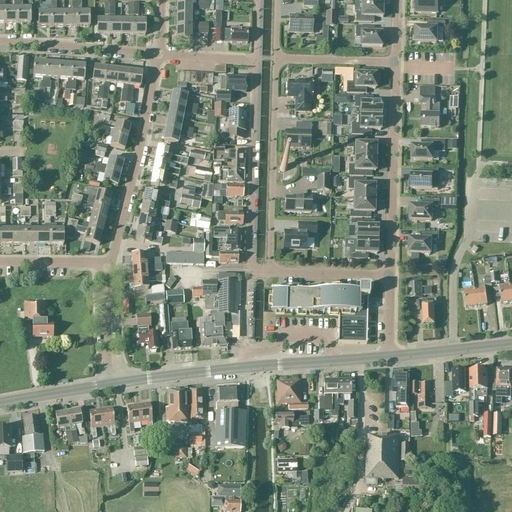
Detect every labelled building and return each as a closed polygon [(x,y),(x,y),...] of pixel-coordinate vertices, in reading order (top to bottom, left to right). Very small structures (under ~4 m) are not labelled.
[(4,25),(17,25),(16,0),(11,0),(12,6),(13,6),(13,9),(4,10),(4,25)] [(16,0),(17,25),(30,25),(30,9),(21,9),(21,6),(22,6),(21,0),(16,0)] [(51,2),(51,28),(63,28),(63,13),(55,13),(54,10),(56,10),(56,2),(55,0),(50,0),(50,2),(51,2)] [(63,28),(76,28),(76,2),(76,0),(71,0),(71,2),(71,9),(72,9),(72,13),(63,13),(63,28)] [(289,0),(303,1),(302,8),(317,9),(317,0),(289,0)] [(415,0),(416,1),(414,1),(414,7),(415,7),(415,14),(437,14),(438,0),(445,0),(415,0)] [(38,29),(51,28),(51,2),(50,2),(46,2),(46,10),(47,10),(47,13),(38,14),(38,29)] [(76,2),(76,28),(89,28),(89,13),(80,13),(80,9),(81,9),(81,2),(76,2)] [(109,36),(109,4),(104,4),(104,16),(105,16),(105,21),(97,21),(97,36),(109,36)] [(114,4),(109,4),(109,36),(121,36),(121,21),(114,21),(114,16),(114,4)] [(384,5),(364,4),(363,13),(357,13),(357,24),(372,25),(372,19),(384,19),(384,5)] [(133,21),(133,17),(133,5),(128,5),(128,16),(128,21),(121,21),(121,36),(132,36),(133,21)] [(208,11),(208,6),(176,6),(176,17),(191,18),(191,11),(208,11)] [(326,16),(326,27),(334,28),(334,16),(326,16)] [(191,25),(191,18),(176,17),(176,29),(191,29),(191,30),(196,30),(208,30),(208,25),(196,25),(191,25)] [(312,18),(289,17),(288,34),(312,34),(312,18)] [(133,21),(132,36),(145,36),(145,22),(133,21)] [(430,29),(415,29),(415,30),(413,30),(413,37),(415,37),(415,43),(436,44),(437,30),(444,30),(444,23),(430,22),(430,29)] [(362,39),(362,48),(383,49),(383,35),(371,34),(372,28),(357,28),(356,39),(362,39)] [(190,42),(191,30),(191,29),(176,29),(176,41),(190,42)] [(247,44),(247,31),(231,31),(222,31),(215,31),(215,44),(247,44)] [(17,77),(26,78),(27,60),(18,59),(17,77)] [(45,90),(47,64),(34,63),(32,79),(42,79),(42,83),(40,82),(40,89),(45,90)] [(59,65),(47,64),(45,90),(49,90),(50,90),(50,83),(49,83),(49,80),(58,80),(59,65)] [(59,65),(58,80),(67,81),(67,84),(65,84),(65,91),(70,92),(72,66),(59,65)] [(72,66),(70,92),(75,92),(75,85),(74,85),(74,82),(83,82),(85,67),(72,66)] [(94,68),(92,83),(104,84),(106,69),(94,68)] [(103,90),(102,101),(107,102),(109,85),(116,86),(118,71),(106,69),(104,84),(103,90)] [(118,71),(116,86),(123,87),(121,104),(126,104),(130,72),(118,71)] [(130,72),(126,104),(130,105),(132,88),(140,89),(141,74),(130,72)] [(352,84),(349,84),(346,84),(346,95),(366,96),(366,90),(375,90),(376,84),(378,84),(378,77),(376,77),(376,76),(353,75),(352,84)] [(246,92),(246,78),(233,77),(225,77),(225,91),(234,91),(234,92),(246,92)] [(319,81),(319,91),(328,91),(328,81),(319,81)] [(287,83),(287,98),(296,98),(296,103),(295,103),(295,113),(309,113),(309,99),(311,99),(311,84),(287,83)] [(418,88),(418,97),(431,98),(431,88),(418,88)] [(45,90),(40,89),(40,92),(27,91),(27,97),(44,98),(45,90)] [(172,94),(170,106),(184,109),(185,103),(187,96),(172,94)] [(229,94),(215,94),(215,103),(229,103),(229,94)] [(360,117),(381,118),(381,105),(369,105),(369,99),(354,98),(354,110),(360,110),(360,117)] [(438,129),(439,116),(435,116),(435,98),(419,98),(419,105),(426,105),(426,115),(421,115),(421,129),(438,129)] [(124,114),(133,115),(134,106),(126,105),(124,114)] [(226,105),(214,105),(214,119),(226,120),(226,105)] [(170,106),(167,118),(182,121),(184,109),(170,106)] [(244,132),(245,112),(229,112),(228,131),(226,131),(226,140),(242,140),(242,132),(244,132)] [(380,131),(381,118),(360,117),(357,117),(357,125),(351,125),(351,137),(368,137),(368,131),(380,131)] [(167,118),(165,130),(192,135),(193,130),(181,128),(182,121),(167,118)] [(98,127),(97,132),(127,139),(130,128),(115,124),(114,131),(109,130),(98,127)] [(296,132),(286,132),(285,149),(309,149),(310,133),(311,134),(311,125),(299,124),(298,131),(296,132)] [(331,125),(322,125),(322,137),(331,138),(331,125)] [(22,133),(22,128),(13,128),(12,133),(13,133),(12,144),(21,144),(22,133)] [(192,135),(165,130),(163,142),(177,145),(179,137),(191,140),(192,135)] [(127,139),(97,132),(95,136),(107,139),(111,140),(109,147),(124,151),(127,139)] [(352,158),(355,158),(375,159),(376,145),(364,145),(364,139),(347,138),(346,149),(352,150),(352,158)] [(423,142),(423,148),(411,148),(411,162),(432,162),(432,154),(444,154),(444,143),(423,142)] [(456,142),(448,142),(448,151),(456,151),(456,142)] [(213,163),(222,163),(243,164),(244,154),(227,154),(223,154),(224,148),(213,148),(213,154),(213,163)] [(157,149),(155,161),(170,164),(186,168),(187,161),(176,159),(178,153),(157,149)] [(85,151),(81,150),(79,156),(78,156),(76,163),(82,164),(84,157),(83,157),(85,151)] [(205,155),(190,152),(189,158),(204,161),(205,155)] [(375,159),(355,158),(354,167),(348,166),(348,178),(363,178),(363,172),(375,172),(375,159)] [(94,169),(120,175),(123,163),(108,159),(107,166),(103,165),(102,166),(95,164),(94,169)] [(20,160),(16,160),(11,160),(12,173),(21,172),(20,160)] [(155,161),(153,173),(167,177),(178,179),(180,173),(168,170),(170,164),(155,161)] [(221,173),(243,174),(243,164),(222,163),(221,173)] [(117,187),(120,175),(94,169),(87,167),(86,171),(100,175),(100,176),(104,177),(102,184),(117,187)] [(212,173),(195,169),(194,175),(204,177),(203,184),(210,185),(212,173)] [(422,177),(411,177),(410,191),(437,191),(438,171),(423,171),(422,177)] [(167,177),(153,173),(150,186),(164,189),(165,189),(176,191),(177,185),(166,182),(167,177)] [(243,184),(243,174),(221,173),(219,173),(219,177),(219,184),(227,184),(243,184)] [(181,178),(180,183),(190,186),(192,181),(181,178)] [(329,178),(317,178),(316,192),(328,192),(329,178)] [(353,191),(353,199),(374,200),(375,186),(365,186),(366,180),(348,180),(348,191),(353,191)] [(72,185),(69,191),(76,195),(79,189),(72,185)] [(243,198),(243,188),(226,188),(226,187),(213,187),(212,193),(220,194),(220,197),(226,198),(235,198),(243,198)] [(194,190),(183,188),(181,196),(192,198),(194,190)] [(200,190),(199,199),(206,200),(207,191),(200,190)] [(6,191),(0,191),(0,204),(0,205),(0,197),(10,197),(10,191),(6,191)] [(111,197),(96,193),(95,200),(88,199),(87,204),(93,206),(108,210),(111,197)] [(145,193),(142,205),(157,208),(157,209),(168,211),(169,205),(158,203),(159,196),(145,193)] [(200,201),(181,197),(179,205),(191,207),(190,210),(198,211),(200,201)] [(292,199),(285,199),(284,213),(310,214),(315,214),(316,207),(310,207),(311,198),(293,197),(292,199)] [(374,200),(353,199),(352,212),(350,212),(349,219),(362,219),(362,213),(374,214),(374,200)] [(456,200),(441,199),(441,211),(456,211),(456,200)] [(425,208),(410,207),(410,209),(408,209),(408,215),(410,215),(409,222),(431,222),(432,208),(439,208),(439,201),(425,201),(425,208)] [(166,223),(167,218),(161,217),(161,216),(156,215),(157,209),(157,208),(142,205),(140,218),(158,221),(166,223)] [(108,210),(93,206),(90,218),(105,222),(108,210)] [(232,210),(232,216),(232,215),(232,214),(218,214),(217,222),(225,222),(225,227),(231,227),(231,225),(242,226),(242,216),(242,210),(232,210)] [(87,230),(102,234),(105,222),(90,218),(88,225),(83,224),(81,229),(87,230)] [(140,218),(138,230),(156,234),(159,234),(160,229),(156,228),(158,221),(140,218)] [(210,221),(200,219),(197,229),(208,231),(210,221)] [(348,227),(348,241),(377,241),(378,228),(366,227),(366,221),(351,221),(351,227),(348,227)] [(166,223),(164,233),(175,236),(177,225),(166,223)] [(297,233),(284,233),(283,250),(305,251),(305,239),(315,239),(316,224),(298,224),(297,233)] [(24,226),(24,231),(25,231),(24,246),(37,246),(37,231),(30,231),(30,226),(24,226)] [(37,231),(37,246),(50,246),(50,226),(44,226),(44,231),(37,231)] [(55,226),(50,226),(50,246),(63,246),(63,231),(55,231),(55,226)] [(81,229),(76,228),(75,232),(74,233),(86,236),(84,243),(90,245),(99,247),(102,234),(87,230),(81,229)] [(241,252),(242,233),(231,232),(231,237),(230,237),(231,232),(229,232),(229,229),(213,229),(213,240),(226,240),(226,246),(231,246),(230,252),(241,252)] [(0,245),(12,246),(12,231),(0,230),(0,245)] [(156,234),(138,230),(135,242),(150,245),(161,247),(163,241),(155,239),(156,234)] [(25,231),(24,231),(12,231),(12,246),(24,246),(25,231)] [(424,241),(409,240),(409,242),(407,242),(407,248),(409,248),(408,255),(412,255),(411,263),(419,263),(419,255),(430,255),(431,241),(438,241),(438,234),(424,234),(424,241)] [(211,254),(211,242),(211,235),(205,235),(205,259),(218,259),(218,265),(226,265),(226,264),(238,264),(238,255),(218,255),(218,254),(211,254)] [(377,255),(377,241),(348,241),(344,240),(343,260),(365,261),(365,255),(377,255)] [(204,242),(192,241),(192,254),(203,254),(204,242)] [(203,266),(203,255),(166,254),(166,265),(203,266)] [(131,256),(132,268),(145,267),(144,255),(131,256)] [(132,268),(133,279),(146,278),(145,267),(132,268)] [(211,313),(211,325),(213,325),(213,328),(214,328),(215,347),(227,347),(226,334),(230,334),(230,330),(239,330),(239,313),(237,313),(237,307),(239,307),(239,283),(235,283),(236,276),(218,276),(218,283),(202,283),(202,290),(192,290),(192,298),(205,298),(205,313),(211,313)] [(146,278),(133,279),(134,291),(147,290),(147,284),(161,283),(161,277),(155,277),(155,278),(146,278)] [(176,281),(171,278),(165,287),(169,290),(176,281)] [(422,299),(422,284),(407,285),(407,300),(422,299)] [(501,304),(511,303),(510,288),(504,289),(504,286),(499,287),(500,289),(499,289),(501,304)] [(164,295),(163,287),(151,288),(152,296),(164,295)] [(358,293),(272,291),(271,313),(338,314),(338,332),(336,332),(336,333),(338,333),(337,342),(336,342),(336,343),(337,343),(337,344),(366,345),(366,344),(367,344),(367,343),(366,343),(366,333),(367,333),(366,333),(367,299),(368,299),(369,288),(358,288),(358,293)] [(474,293),(476,308),(487,306),(485,291),(484,291),(484,289),(479,290),(480,292),(474,293)] [(466,309),(476,308),(474,293),(469,293),(469,291),(464,292),(464,294),(466,309)] [(183,305),(182,292),(165,293),(166,306),(183,305)] [(423,326),(434,325),(434,306),(436,306),(436,300),(428,300),(422,300),(422,307),(423,326)] [(32,339),(52,338),(52,325),(46,325),(46,303),(24,303),(24,323),(32,323),(32,339)] [(160,326),(168,325),(167,307),(159,308),(160,326)] [(486,313),(478,314),(479,329),(487,329),(486,313)] [(149,316),(136,317),(137,329),(138,336),(137,336),(138,346),(147,346),(148,351),(157,351),(156,334),(151,335),(148,335),(147,328),(150,328),(149,316)] [(186,324),(185,324),(185,319),(171,320),(171,325),(170,326),(172,351),(191,349),(190,333),(187,333),(186,324)] [(213,325),(211,325),(199,326),(201,349),(215,347),(214,328),(213,328),(213,325)] [(511,370),(497,370),(496,381),(492,381),(492,392),(496,392),(496,399),(510,399),(511,370)] [(487,391),(486,371),(469,371),(470,405),(478,405),(478,398),(487,398),(487,391)] [(465,372),(452,372),(452,384),(445,384),(445,399),(453,398),(453,394),(466,394),(465,372)] [(409,374),(393,374),(392,393),(396,394),(396,409),(409,409),(409,394),(408,394),(409,374)] [(350,382),(336,383),(337,406),(343,406),(343,402),(348,402),(348,397),(350,397),(350,382)] [(278,390),(278,400),(278,404),(298,403),(298,383),(280,384),(281,390),(278,390)] [(319,413),(322,413),(331,412),(331,418),(337,418),(337,406),(336,383),(323,383),(323,398),(319,400),(319,413)] [(432,409),(432,400),(432,399),(429,399),(428,384),(410,384),(410,396),(418,396),(418,409),(432,409)] [(238,404),(238,389),(215,390),(216,404),(216,413),(215,413),(214,449),(244,450),(245,414),(237,414),(236,404),(238,404)] [(190,408),(190,421),(190,427),(197,427),(197,420),(202,420),(200,390),(189,391),(190,408)] [(190,421),(190,408),(187,409),(186,391),(167,391),(168,409),(165,410),(166,423),(172,423),(172,426),(190,425),(189,421),(190,421)] [(358,421),(358,403),(348,403),(348,421),(358,421)] [(149,405),(138,406),(140,424),(147,423),(149,432),(153,431),(149,405)] [(478,418),(478,405),(470,405),(469,405),(469,418),(478,418)] [(140,424),(138,406),(126,408),(130,434),(134,434),(133,424),(140,424)] [(112,410),(100,411),(102,428),(110,427),(111,436),(115,436),(112,410)] [(102,428),(100,411),(89,413),(92,439),(96,439),(95,429),(102,428)] [(79,412),(67,414),(72,445),(77,444),(77,446),(87,444),(86,437),(76,439),(74,427),(81,426),(79,412)] [(72,445),(67,414),(55,416),(57,430),(64,429),(67,446),(72,445)] [(296,414),(293,414),(275,414),(275,425),(279,425),(279,430),(285,430),(297,430),(297,427),(309,427),(309,418),(296,418),(296,414)] [(502,416),(493,415),(492,438),(501,438),(502,416)] [(491,416),(483,416),(483,439),(491,439),(491,416)] [(40,436),(37,418),(24,420),(26,438),(22,438),(25,475),(35,475),(33,454),(44,453),(42,436),(40,436)] [(418,432),(418,425),(411,425),(411,439),(421,438),(421,432),(418,432)] [(200,434),(200,427),(190,427),(190,444),(191,444),(191,448),(207,448),(207,434),(200,434)] [(0,429),(0,449),(10,449),(9,429),(0,429)] [(398,480),(399,437),(368,436),(367,451),(366,451),(365,480),(398,480)] [(410,445),(401,445),(401,463),(409,463),(410,445)] [(298,446),(298,455),(306,456),(306,446),(298,446)] [(146,457),(145,448),(133,450),(134,458),(146,457)] [(186,452),(186,450),(174,450),(175,460),(190,460),(190,452),(186,452)] [(22,474),(21,457),(5,458),(6,474),(22,474)] [(147,467),(146,459),(134,460),(135,468),(147,467)] [(296,462),(277,462),(277,474),(296,474),(296,462)] [(126,483),(125,475),(118,476),(119,485),(126,483)] [(421,481),(403,480),(402,497),(420,497),(421,481)] [(239,499),(239,488),(217,488),(217,499),(224,499),(224,502),(231,502),(231,499),(239,499)] [(239,511),(239,502),(224,502),(224,499),(211,499),(211,508),(223,508),(223,511),(239,511)]
